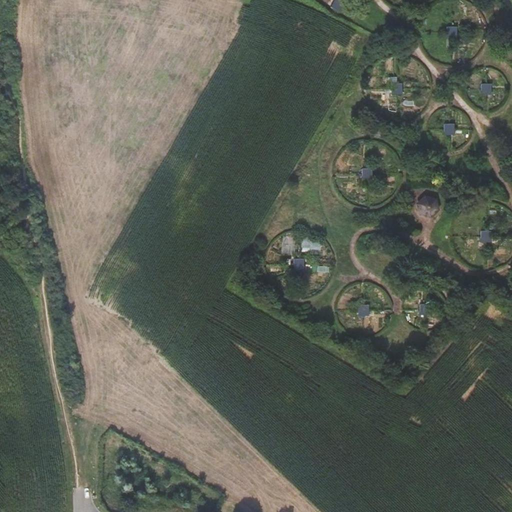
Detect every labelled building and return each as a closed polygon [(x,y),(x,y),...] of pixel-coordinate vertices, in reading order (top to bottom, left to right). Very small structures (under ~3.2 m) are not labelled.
[(458,28),(448,28),(448,37),(458,37),(458,28)] [(403,84),(392,84),(393,94),(403,94),(403,84)] [(492,94),(491,85),(482,85),(482,95),(492,94)] [(456,124),(444,124),(445,135),(457,135),(456,124)] [(372,169),(362,169),(362,179),(372,180),(372,169)] [(437,198),(425,195),(417,204),(421,215),(432,218),(440,209),(437,198)] [(491,230),(482,230),(482,242),(492,241),(491,230)] [(304,259),(294,260),(295,270),(304,270),(304,259)] [(369,305),(359,305),(359,315),(369,315),(369,305)] [(430,305),(420,305),(421,315),(431,315),(430,305)]
